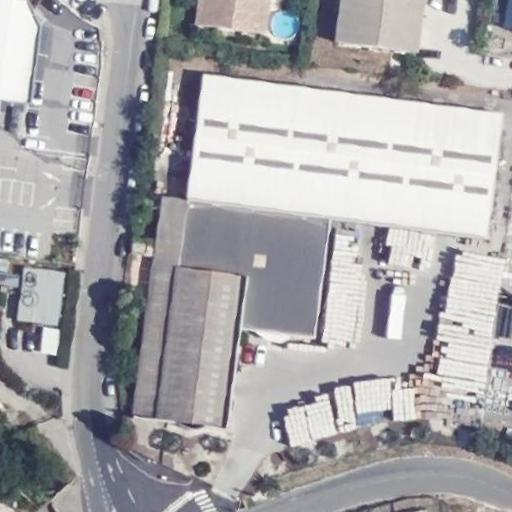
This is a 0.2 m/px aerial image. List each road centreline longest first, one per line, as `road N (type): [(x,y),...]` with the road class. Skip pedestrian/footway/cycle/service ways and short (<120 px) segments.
road 1 (unclassified): [(114,511),(91,428),(88,355),(137,0)]
road 2 (unclassified): [(283,511),(402,473),(450,475),(511,495)]
